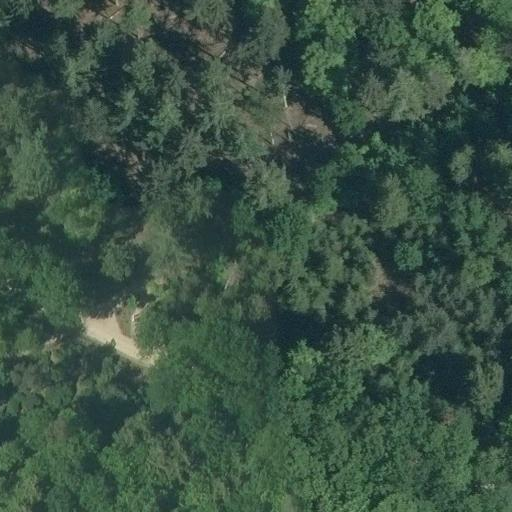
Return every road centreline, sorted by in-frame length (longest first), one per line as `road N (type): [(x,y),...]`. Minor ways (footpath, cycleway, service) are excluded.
road 1 (track): [(511,131),(91,329)]
road 2 (track): [(91,329),(432,473)]
